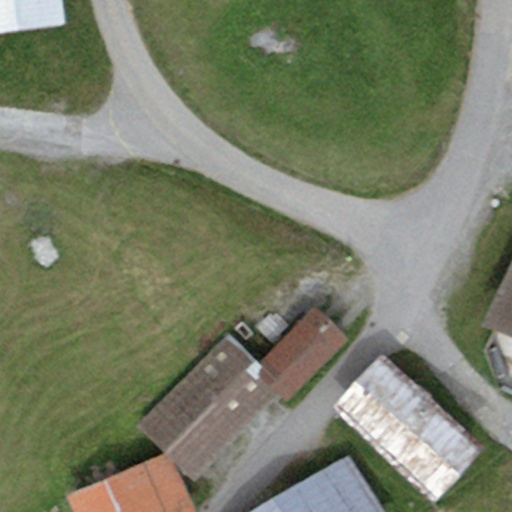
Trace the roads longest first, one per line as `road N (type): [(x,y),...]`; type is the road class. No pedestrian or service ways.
road 1 (unclassified): [(425,250),(250,182),(173,135),(131,69),(111,0)]
road 2 (unclassified): [(218,511),(366,345),(425,250)]
road 3 (unclassified): [(425,250),(459,180),(485,79),(493,0)]
road 4 (track): [(152,102),(82,133),(0,128)]
